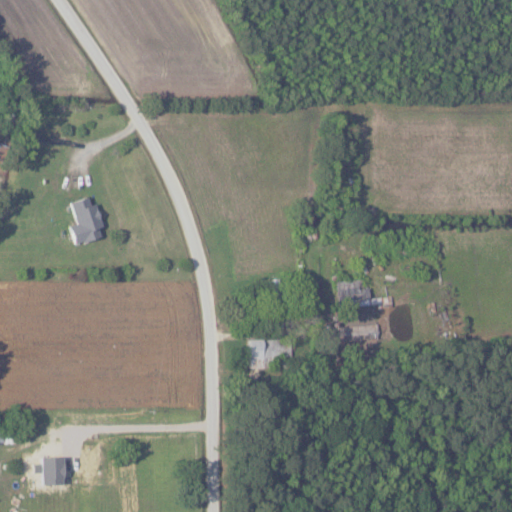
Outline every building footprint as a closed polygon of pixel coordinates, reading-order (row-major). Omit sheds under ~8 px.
[(67,202),(73,224),(65,226),(71,244),(97,236),(95,228),(99,226),(92,203),(87,204),(84,197),(67,202)] [(334,281),(334,305),(366,304),(366,288),(360,288),(360,280),(334,281)] [(247,368),(270,367),(270,357),(289,357),(288,338),(246,340),(247,368)] [(77,471),(77,484),(97,484),(96,447),(87,447),(87,455),(79,455),(79,461),(87,461),(87,470),(77,471)] [(32,465),(32,452),(21,452),(21,465),(32,465)]
